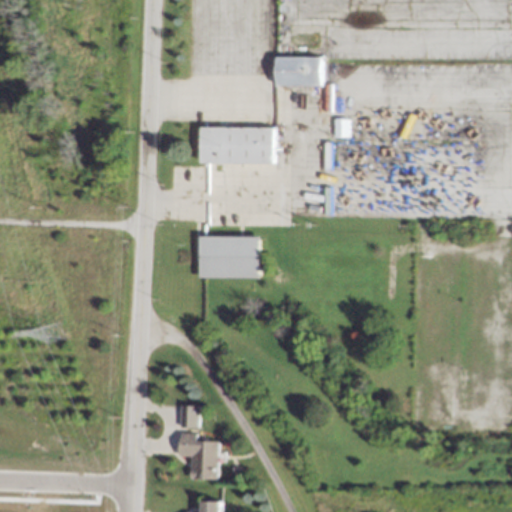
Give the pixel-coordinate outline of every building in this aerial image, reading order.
[(322,59),(322,64),(322,86),(278,85),(278,57),(322,58),(322,59)] [(274,163),(209,164),(203,164),(202,164),(202,128),(205,128),(274,128),(274,163)] [(259,278),(200,277),(201,237),(259,238),(259,278)] [(202,427),(202,405),(184,405),(183,426),(202,427)] [(199,435),(198,442),(220,444),(217,480),(192,479),(193,456),(181,455),(181,454),(182,434),(199,435)] [(222,502),(221,511),(203,511),(203,501),(222,502)]
